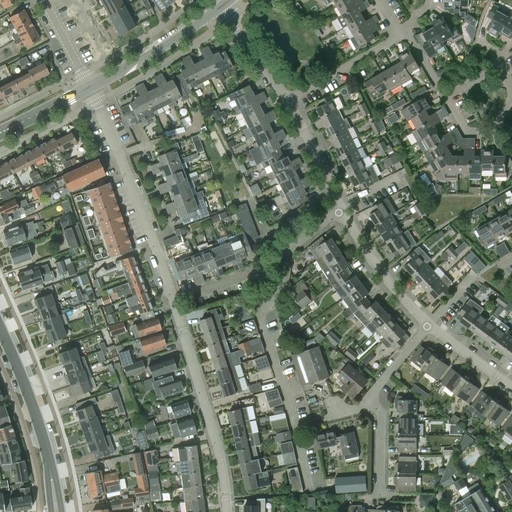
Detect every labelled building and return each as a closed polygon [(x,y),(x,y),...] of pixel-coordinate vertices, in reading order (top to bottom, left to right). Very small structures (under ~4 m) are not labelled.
[(0,0),(0,1),(4,10),(18,3),(16,0),(0,0)] [(125,6),(121,0),(113,0),(103,6),(108,15),(125,6)] [(152,0),(158,11),(173,0),(172,0),(152,0)] [(344,0),(335,5),(336,5),(333,6),(335,8),(337,7),(342,16),(363,3),(361,0),(355,0),(356,1),(354,2),(352,0),(344,0)] [(342,16),(337,19),(343,29),(346,27),(363,17),(360,11),(362,10),(362,11),(366,9),(365,7),(369,5),(367,1),(363,3),(342,16)] [(487,30),(489,31),(488,33),(496,37),(497,35),(498,36),(500,32),(508,18),(500,13),(502,9),(494,5),(486,17),(492,20),(487,30)] [(108,15),(113,25),(130,16),(125,6),(108,15)] [(511,10),(510,14),(508,18),(500,32),(511,39),(511,36),(511,10)] [(14,28),(15,29),(28,21),(23,11),(9,19),(11,23),(7,26),(9,31),(14,28)] [(119,35),(135,26),(130,16),(113,25),(119,35)] [(347,29),(349,28),(354,36),(375,24),(379,21),(377,17),(373,20),(372,18),(368,20),(368,22),(366,23),(363,17),(346,27),(347,29)] [(432,24),(434,28),(443,42),(451,37),(453,41),(461,37),(454,24),(448,27),(443,18),(432,24)] [(15,29),(17,33),(12,36),(15,41),(34,31),(28,21),(15,29)] [(354,36),(350,39),(356,49),(375,38),(371,32),(374,30),(374,32),(379,30),(375,24),(354,36)] [(445,46),(443,42),(434,28),(423,34),(428,43),(423,46),(430,59),(438,55),(436,51),(445,46)] [(16,44),(22,41),(26,48),(39,41),(34,31),(15,41),(16,44)] [(218,78),(221,83),(225,81),(222,76),(221,76),(220,73),(225,70),(227,74),(233,71),(223,52),(218,54),(217,53),(212,56),(207,47),(203,49),(218,78)] [(203,60),(198,63),(207,80),(213,76),(215,80),(218,78),(203,49),(199,51),(203,60)] [(408,74),(409,74),(419,68),(409,51),(399,57),(402,62),(408,74)] [(188,57),(184,59),(199,88),(202,86),(201,83),(207,80),(198,63),(193,66),(188,57)] [(175,77),(177,80),(185,95),(190,92),(189,89),(194,86),(196,89),(199,88),(184,59),(180,61),(185,70),(180,72),(180,74),(175,77)] [(408,74),(402,62),(391,68),(401,85),(412,79),(409,74),(408,74)] [(28,73),(33,82),(48,74),(43,63),(27,71),(28,73)] [(391,68),(381,74),(389,89),(390,91),(401,85),(391,68)] [(13,81),(18,92),(28,87),(28,88),(33,86),(32,84),(34,84),(33,82),(28,73),(13,81)] [(389,89),(381,74),(370,80),(364,84),(370,93),(376,90),(378,95),(389,89)] [(161,75),(157,77),(172,106),(175,104),(174,101),(179,98),(181,102),(186,99),(185,95),(177,80),(172,83),(171,81),(166,84),(161,75)] [(157,88),(152,91),(161,108),(167,105),(169,108),(172,106),(157,77),(153,79),(157,88)] [(0,88),(0,94),(3,100),(11,95),(12,97),(17,94),(17,93),(18,92),(13,81),(0,88)] [(142,85),(138,87),(153,116),(156,114),(155,111),(161,108),(152,91),(147,94),(142,85)] [(232,108),(233,111),(234,111),(264,96),(262,92),(253,97),(250,91),(249,92),(246,86),(227,96),(230,102),(229,102),(229,103),(230,106),(231,108),(232,108)] [(134,102),(129,104),(121,108),(124,114),(132,110),(139,123),(145,120),(143,117),(148,114),(150,117),(153,116),(138,87),(134,89),(139,98),(134,100),(134,102)] [(421,95),(418,90),(411,95),(413,99),(421,95)] [(240,114),(242,119),(260,111),(257,105),(266,101),(264,96),(234,111),(233,111),(236,116),(240,114)] [(338,111),(344,108),(339,97),(333,100),(330,96),(319,101),(321,106),(316,109),(321,119),(338,111)] [(426,111),(431,108),(425,97),(407,107),(413,118),(426,111)] [(361,111),(367,109),(364,103),(358,106),(361,111)] [(367,109),(361,111),(364,117),(369,114),(367,109)] [(215,121),(225,116),(223,112),(219,114),(217,110),(212,113),(214,118),(215,121)] [(241,131),(244,130),(273,115),(271,111),(262,116),(260,111),(242,119),(245,125),(243,127),(240,129),(241,131)] [(342,120),(338,111),(321,119),(326,129),(342,120)] [(411,119),(417,129),(438,117),(436,113),(429,117),(426,111),(413,118),(411,119)] [(275,120),(273,115),(244,130),(242,131),(247,140),(252,138),(269,129),(267,124),(275,120)] [(183,127),(185,132),(187,130),(189,127),(191,124),(190,122),(191,121),(189,116),(180,120),(183,127)] [(414,136),(418,143),(438,132),(434,126),(441,122),(438,117),(417,129),(412,132),(414,136)] [(326,129),(330,138),(347,130),(351,128),(347,118),(342,120),(326,129)] [(373,130),(379,127),(377,121),(371,124),(373,130)] [(379,127),(373,130),(376,135),(382,132),(379,127)] [(252,146),(253,149),(283,134),(281,130),(272,134),(269,129),(252,138),(255,144),(252,146)] [(330,138),(335,148),(352,140),(347,130),(330,138)] [(418,143),(423,153),(450,138),(448,134),(441,138),(438,132),(418,143)] [(55,141),(60,149),(61,152),(77,144),(71,133),(56,141),(55,141)] [(258,158),(260,163),(280,154),(277,148),(278,148),(276,142),(285,138),(283,134),(253,149),(255,152),(258,150),(261,156),(258,158)] [(197,154),(203,152),(197,136),(190,139),(197,154)] [(430,164),(450,153),(446,146),(453,142),(450,138),(423,153),(430,164)] [(44,157),(60,149),(55,141),(56,141),(55,139),(45,144),(45,143),(40,145),(40,147),(39,147),(44,157)] [(335,148),(340,158),(357,150),(352,140),(335,148)] [(156,151),(158,157),(157,157),(159,163),(149,166),(151,171),(182,159),(181,156),(178,157),(175,151),(178,149),(176,143),(156,151)] [(382,156),(388,153),(393,150),(390,145),(385,147),(385,148),(379,150),(382,156)] [(25,154),(24,155),(29,165),(44,157),(39,147),(30,152),(29,150),(24,153),(25,154)] [(465,157),(457,157),(457,174),(469,174),(469,149),(465,149),(465,157)] [(475,149),(469,149),(469,174),(469,180),(481,180),(481,176),(481,171),(481,157),(475,157),(475,149)] [(340,158),(345,167),(361,159),(357,150),(340,158)] [(481,171),(493,171),(494,171),(493,157),(493,151),(481,151),(481,157),(481,171)] [(439,180),(452,157),(450,153),(430,164),(436,174),(435,174),(439,180)] [(282,159),(280,154),(260,163),(267,178),(270,177),(299,162),(297,158),(288,163),(285,157),(282,159)] [(10,162),(8,163),(14,173),(29,165),(24,155),(15,159),(14,158),(9,161),(10,162)] [(345,167),(349,177),(372,166),(367,156),(361,159),(345,167)] [(390,158),(393,165),(398,162),(395,156),(390,158)] [(452,157),(439,180),(457,180),(457,174),(457,157),(452,157)] [(506,173),(506,167),(511,166),(511,161),(509,157),(493,157),(494,171),(493,171),(493,174),(495,174),(495,178),(507,178),(507,173),(506,173)] [(183,162),(182,159),(151,171),(152,175),(162,171),(164,177),(182,170),(180,164),(183,162)] [(61,176),(68,192),(105,175),(98,160),(61,176)] [(274,178),(277,185),(295,176),(292,171),(301,166),(299,162),(270,177),(271,180),(274,178)] [(0,180),(14,173),(8,163),(0,166),(0,180)] [(372,166),(349,177),(354,187),(359,185),(362,190),(379,181),(372,166)] [(157,186),(159,191),(189,179),(195,177),(195,176),(193,172),(188,174),(188,175),(185,177),(182,170),(164,177),(166,183),(157,186)] [(169,191),(171,197),(190,190),(190,189),(187,183),(193,181),(197,180),(195,176),(195,177),(189,179),(159,191),(160,195),(169,191)] [(278,192),(279,195),(309,181),(307,177),(298,181),(295,176),(277,185),(280,191),(278,192)] [(309,181),(279,195),(281,199),(284,197),(287,203),(283,205),(286,210),(306,201),(303,196),(304,195),(302,189),(311,185),(309,181)] [(87,191),(98,222),(99,226),(110,257),(110,258),(132,251),(132,250),(109,184),(109,183),(87,191)] [(44,184),(38,187),(42,195),(48,193),(44,184)] [(33,189),(37,198),(42,195),(38,187),(33,189)] [(60,197),(62,198),(65,197),(62,188),(57,190),(60,197)] [(202,191),(196,193),(193,188),(190,189),(190,190),(171,197),(173,202),(164,206),(166,210),(201,196),(204,196),(202,191)] [(499,197),(502,201),(508,198),(506,193),(499,197)] [(201,196),(166,210),(167,214),(176,211),(182,226),(200,219),(209,216),(207,212),(203,200),(201,196)] [(386,198),(381,202),(371,209),(374,213),(369,216),(375,225),(391,216),(396,212),(386,198)] [(15,200),(0,206),(0,217),(27,205),(24,201),(17,204),(15,200)] [(34,211),(33,208),(38,206),(37,203),(36,201),(31,203),(27,205),(0,217),(0,226),(20,218),(19,216),(25,213),(25,215),(34,211)] [(65,212),(71,210),(69,203),(62,205),(65,212)] [(236,214),(248,210),(245,203),(234,208),(236,214)] [(413,207),(416,212),(422,209),(418,204),(413,207)] [(478,209),(481,213),(487,210),(485,205),(478,209)] [(425,214),(422,209),(416,212),(420,217),(425,214)] [(250,215),(248,210),(236,214),(238,219),(250,215)] [(511,218),(508,212),(497,218),(507,235),(511,232),(511,218)] [(69,213),(59,217),(63,227),(73,224),(69,213)] [(218,215),(209,218),(211,225),(220,222),(219,220),(218,215)] [(252,221),(250,215),(238,219),(240,225),(252,221)] [(397,225),(391,216),(375,225),(381,235),(397,225)] [(497,218),(487,224),(497,241),(507,235),(497,218)] [(254,226),(252,221),(240,225),(242,231),(254,226)] [(5,238),(5,239),(34,230),(32,222),(3,232),(3,233),(1,234),(2,238),(5,238)] [(198,223),(189,226),(191,232),(200,228),(198,223)] [(487,247),(497,241),(487,224),(477,230),(487,247)] [(402,233),(397,225),(381,235),(387,244),(402,233)] [(69,250),(84,245),(77,226),(62,231),(69,250)] [(242,231),(243,232),(244,236),(256,232),(254,226),(242,231)] [(186,227),(179,229),(182,236),(189,234),(186,227)] [(34,230),(5,239),(5,240),(4,242),(5,245),(7,246),(32,238),(32,237),(36,236),(36,234),(34,230)] [(407,230),(402,233),(387,244),(393,253),(398,250),(401,255),(412,248),(416,244),(407,230)] [(227,238),(227,239),(239,270),(244,268),(240,259),(245,257),(245,256),(251,253),(247,242),(244,236),(243,232),(235,235),(227,238)] [(244,236),(247,242),(258,238),(256,232),(244,236)] [(176,237),(162,242),(165,249),(179,244),(176,237)] [(308,248),(316,261),(321,258),(337,248),(331,238),(325,242),(321,237),(308,248)] [(226,244),(218,247),(225,264),(231,262),(235,271),(239,270),(227,239),(224,240),(226,244)] [(206,242),(207,243),(206,243),(219,277),(224,275),(220,266),(225,264),(218,247),(213,249),(210,240),(206,242)] [(199,254),(206,271),(211,269),(215,279),(219,277),(206,243),(196,247),(199,254)] [(502,257),(510,252),(505,243),(497,247),(502,257)] [(31,250),(29,244),(9,251),(14,265),(31,259),(28,251),(31,250)] [(426,263),(430,259),(419,247),(414,251),(405,259),(408,263),(404,267),(412,276),(426,263)] [(450,255),(455,251),(451,247),(446,251),(450,255)] [(188,253),(188,254),(199,284),(204,282),(201,273),(206,271),(199,254),(193,256),(190,248),(187,249),(188,253)] [(343,257),(337,248),(321,258),(316,261),(322,270),(343,257)] [(455,251),(450,255),(454,260),(459,256),(455,251)] [(471,252),(464,258),(473,267),(471,268),(472,268),(477,273),(477,274),(486,268),(471,252)] [(199,284),(188,254),(185,255),(186,259),(180,261),(179,257),(173,259),(180,279),(186,277),(186,279),(192,277),(195,286),(199,284)] [(100,278),(106,276),(114,273),(115,273),(136,265),(133,256),(114,263),(116,268),(105,272),(101,268),(94,275),(95,279),(95,280),(100,278)] [(349,267),(343,257),(322,270),(332,285),(336,282),(347,274),(344,270),(349,267)] [(55,263),(57,269),(58,268),(65,265),(63,260),(55,263)] [(433,271),(426,263),(412,276),(420,284),(433,271)] [(17,274),(20,283),(22,282),(49,273),(46,265),(17,274)] [(58,268),(57,269),(59,274),(67,271),(65,265),(58,268)] [(124,274),(125,279),(140,274),(136,265),(115,273),(116,277),(124,274)] [(22,282),(20,283),(22,290),(42,284),(55,279),(52,271),(49,272),(49,273),(22,282)] [(440,279),(433,271),(420,284),(427,291),(440,279)] [(82,286),(89,283),(86,274),(79,276),(82,286)] [(143,283),(140,274),(125,279),(127,283),(106,291),(108,295),(113,293),(116,292),(143,283)] [(351,279),(347,274),(336,282),(332,285),(343,299),(347,296),(347,295),(361,284),(355,276),(351,279)] [(445,274),(440,279),(427,291),(435,300),(439,296),(442,300),(452,291),(448,287),(453,283),(445,274)] [(95,280),(95,279),(93,280),(97,289),(103,287),(100,278),(95,280)] [(304,285),(301,281),(292,288),(298,295),(306,305),(311,301),(300,288),(304,285)] [(146,291),(143,283),(116,292),(117,297),(130,292),(132,296),(146,291)] [(368,294),(361,284),(347,295),(347,296),(343,299),(353,313),(358,310),(368,301),(365,297),(368,294)] [(150,301),(146,291),(132,296),(124,299),(126,305),(117,308),(119,312),(122,311),(150,301)] [(33,300),(37,311),(54,305),(50,294),(33,300)] [(108,295),(101,298),(103,304),(110,302),(109,298),(108,295)] [(306,305),(298,295),(293,299),(301,309),(306,305)] [(501,304),(505,299),(500,295),(496,300),(501,304)] [(501,304),(499,306),(508,312),(511,306),(511,304),(505,299),(501,304)] [(456,319),(460,322),(469,329),(480,314),(484,309),(471,300),(467,304),(456,319)] [(150,301),(122,311),(124,315),(137,310),(139,315),(153,310),(150,301)] [(366,327),(370,323),(369,322),(383,310),(375,302),(372,305),(368,302),(368,301),(358,310),(353,313),(354,314),(366,327)] [(37,311),(41,322),(58,316),(54,305),(37,311)] [(214,330),(221,327),(216,309),(208,312),(210,318),(200,321),(204,334),(215,331),(214,330)] [(247,310),(240,312),(243,320),(250,318),(247,310)] [(390,318),(383,310),(369,322),(370,323),(377,330),(390,318)] [(109,324),(117,321),(114,313),(106,316),(109,324)] [(489,320),(480,314),(469,329),(478,335),(489,320)] [(478,335),(487,342),(498,327),(493,323),(496,318),(492,315),(489,320),(478,335)] [(41,322),(45,332),(62,326),(58,316),(41,322)] [(156,318),(141,323),(131,327),(134,338),(160,330),(156,318)] [(377,330),(384,338),(398,326),(390,318),(377,330)] [(254,320),(243,323),(246,334),(258,330),(254,320)] [(125,331),(122,323),(108,327),(111,336),(125,331)] [(66,337),(62,326),(45,332),(49,343),(66,337)] [(384,338),(381,342),(387,348),(389,348),(392,346),(396,351),(405,342),(401,338),(405,334),(398,326),(384,338)] [(204,334),(208,346),(219,343),(219,342),(225,340),(221,327),(214,330),(215,331),(204,334)] [(487,342),(496,348),(507,333),(498,327),(487,342)] [(162,339),(160,333),(139,340),(143,353),(164,346),(164,344),(164,343),(164,340),(162,339)] [(330,333),(325,338),(335,347),(340,342),(330,333)] [(511,337),(507,333),(496,348),(504,355),(511,344),(511,337)] [(319,344),(325,339),(319,334),(314,339),(319,344)] [(237,345),(239,350),(261,343),(259,338),(237,345)] [(208,346),(212,359),(223,355),(229,353),(225,340),(219,342),(219,343),(208,346)] [(127,343),(114,347),(116,354),(117,354),(121,367),(133,363),(127,343)] [(263,351),(261,343),(239,350),(241,355),(250,352),(251,355),(263,351)] [(410,359),(423,369),(434,355),(432,354),(434,351),(429,347),(428,347),(426,347),(425,348),(420,345),(410,359)] [(299,353),(310,384),(329,377),(319,346),(299,353)] [(58,354),(62,365),(78,359),(75,348),(58,354)] [(349,358),(353,353),(349,349),(344,354),(349,358)] [(212,359),(216,372),(226,368),(227,367),(233,365),(229,353),(223,355),(212,359)] [(299,353),(291,355),(302,386),(310,384),(299,353)] [(353,353),(349,358),(353,362),(358,356),(353,353)] [(436,357),(434,355),(423,369),(437,380),(448,366),(444,363),(444,361),(444,359),(444,358),(439,354),(436,357)] [(271,368),(266,355),(254,359),(258,372),(271,368)] [(78,359),(62,365),(66,375),(82,370),(87,368),(83,357),(78,359)] [(170,358),(147,366),(152,378),(174,370),(170,358)] [(144,371),(141,361),(122,367),(126,377),(144,371)] [(216,372),(220,385),(231,381),(238,379),(233,365),(227,367),(226,368),(216,372)] [(357,392),(366,382),(348,366),(339,377),(347,384),(342,389),(352,397),(356,392),(357,392)] [(440,382),(454,392),(464,378),(463,377),(465,374),(460,370),(458,370),(457,370),(455,371),(451,368),(440,382)] [(86,380),(82,370),(66,375),(70,386),(86,380)] [(157,400),(182,391),(181,390),(183,389),(181,384),(180,384),(179,381),(173,383),(171,376),(151,382),(157,400)] [(467,380),(464,378),(454,392),(468,403),(479,389),(474,385),(475,384),(475,382),(474,381),(469,377),(467,380)] [(90,391),(90,390),(96,388),(92,378),(86,380),(70,386),(74,397),(90,391)] [(242,392),(238,379),(231,381),(220,385),(224,397),(242,392)] [(259,382),(248,386),(250,394),(262,390),(259,382)] [(54,393),(56,400),(69,396),(67,389),(54,393)] [(281,398),(278,389),(265,393),(268,402),(281,398)] [(422,391),(418,396),(426,401),(429,396),(422,391)] [(471,405),(484,415),(495,401),(493,400),(495,396),(491,392),(489,392),(488,393),(486,394),(481,391),(471,405)] [(399,409),(398,418),(416,418),(417,400),(403,400),(402,398),(401,396),(399,396),(397,396),(396,396),(395,398),(395,400),(395,409),(399,409)] [(95,416),(91,405),(96,403),(94,398),(75,404),(77,410),(75,411),(78,422),(95,416)] [(497,403),(495,401),(484,415),(499,426),(510,412),(505,408),(506,406),(506,404),(505,403),(500,399),(497,403)] [(168,413),(170,420),(189,414),(185,401),(170,406),(172,412),(168,413)] [(0,428),(10,425),(4,406),(0,406),(0,428)] [(246,408),(228,412),(231,425),(243,423),(242,422),(249,420),(246,408)] [(272,416),(273,421),(270,422),(272,430),(288,426),(285,413),(272,416)] [(502,428),(507,431),(504,435),(511,440),(511,413),(511,414),(502,428)] [(78,422),(82,432),(99,427),(95,416),(78,422)] [(174,439),(179,437),(180,438),(195,434),(195,433),(197,430),(196,428),(193,425),(190,418),(175,423),(175,424),(169,425),(174,439)] [(420,424),(416,424),(416,418),(398,418),(398,423),(397,423),(395,424),(395,426),(395,432),(398,432),(398,435),(416,435),(422,435),(423,427),(422,425),(420,424)] [(142,422),(144,429),(154,426),(152,420),(142,422)] [(231,425),(234,438),(246,436),(245,435),(252,433),(249,420),(242,422),(243,423),(231,425)] [(0,428),(0,441),(14,436),(10,425),(0,428)] [(457,425),(450,425),(449,435),(462,436),(464,431),(457,425)] [(158,436),(155,426),(144,429),(148,439),(158,436)] [(102,437),(99,427),(82,432),(86,443),(102,437)] [(336,443),(339,442),(343,456),(344,456),(345,460),(359,457),(358,453),(359,453),(354,432),(338,436),(338,437),(335,438),(333,431),(316,435),(319,448),(337,444),(336,443)] [(142,433),(136,435),(140,448),(146,446),(142,433)] [(234,438),(237,451),(249,449),(248,448),(255,446),(252,434),(252,433),(245,435),(246,436),(234,438)] [(275,443),(278,442),(291,439),(290,433),(273,437),(275,443)] [(460,448),(458,453),(461,455),(464,452),(463,451),(475,444),(477,445),(478,443),(466,434),(460,447),(460,448)] [(416,453),(416,435),(398,435),(398,438),(394,438),(394,444),(396,446),(398,447),(398,453),(416,453)] [(0,453),(18,449),(14,436),(0,441),(0,453)] [(114,453),(108,436),(102,438),(102,437),(86,443),(87,447),(86,448),(88,453),(89,452),(90,454),(93,453),(95,460),(114,453)] [(282,455),(294,452),(292,442),(280,445),(282,455)] [(185,461),(196,459),(195,446),(176,448),(178,462),(185,461)] [(237,451),(240,465),(252,462),(251,461),(258,460),(255,447),(255,446),(248,448),(249,449),(237,451)] [(0,464),(11,463),(20,461),(18,449),(0,453),(0,464)] [(158,464),(156,452),(156,449),(143,452),(146,466),(158,464)] [(137,476),(145,475),(141,452),(131,454),(135,476),(137,476)] [(294,452),(282,455),(284,465),(296,462),(294,452)] [(398,472),(398,474),(416,474),(416,457),(398,457),(398,462),(397,462),(394,464),(394,466),(394,472),(398,472)] [(198,472),(196,459),(185,461),(178,462),(180,476),(187,475),(187,474),(198,472)] [(240,465),(243,477),(255,475),(254,474),(259,473),(262,473),(259,459),(258,460),(251,461),(252,462),(240,465)] [(23,460),(20,461),(11,463),(14,483),(27,481),(23,460)] [(443,490),(454,483),(450,477),(458,472),(450,461),(439,484),(443,490)] [(85,474),(87,486),(118,479),(116,473),(101,476),(100,471),(85,474)] [(149,479),(157,478),(156,471),(148,472),(149,479)] [(255,475),(243,477),(246,490),(264,486),(271,485),(268,471),(262,473),(259,473),(254,474),(255,475)] [(200,486),(198,472),(187,474),(187,475),(180,476),(182,489),(189,488),(189,487),(200,486)] [(415,492),(416,474),(398,474),(398,477),(394,477),(394,483),(395,485),(397,486),(398,486),(397,492),(415,492)] [(511,498),(511,475),(508,478),(509,480),(499,487),(508,501),(511,498)] [(335,492),(365,490),(364,476),(335,478),(335,492)] [(300,477),(289,479),(292,493),(303,492),(300,477)] [(467,486),(462,478),(454,483),(464,499),(455,504),(460,511),(495,511),(481,488),(481,489),(478,485),(469,491),(466,486),(467,486)] [(118,479),(87,486),(90,497),(120,491),(119,486),(118,479)] [(201,499),(200,486),(189,487),(189,488),(182,489),(183,502),(190,501),(190,500),(201,499)] [(9,498),(11,511),(31,508),(28,487),(19,489),(20,497),(9,498)] [(135,497),(148,495),(147,487),(134,489),(135,497)] [(149,493),(150,501),(160,500),(159,491),(149,493)] [(422,505),(428,508),(434,495),(434,494),(419,494),(419,501),(422,505)] [(120,500),(121,507),(133,506),(132,498),(120,500)] [(202,511),(201,499),(190,500),(190,501),(183,502),(184,511),(202,511)] [(244,506),(244,511),(265,511),(265,499),(257,499),(257,506),(244,506)]
